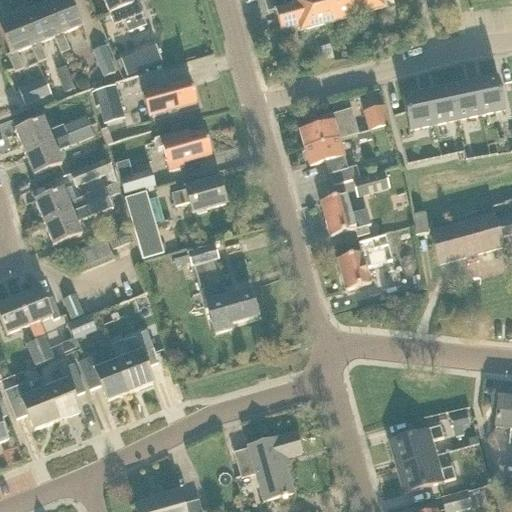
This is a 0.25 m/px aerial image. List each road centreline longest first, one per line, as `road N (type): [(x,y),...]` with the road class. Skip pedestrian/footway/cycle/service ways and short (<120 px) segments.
road 1 (residential): [(253,108),(511,44)]
road 2 (residential): [(85,478),(220,416),(331,385)]
road 3 (residential): [(324,346),(253,108)]
road 4 (residential): [(511,366),(324,346)]
road 5 (residential): [(368,511),(331,385)]
